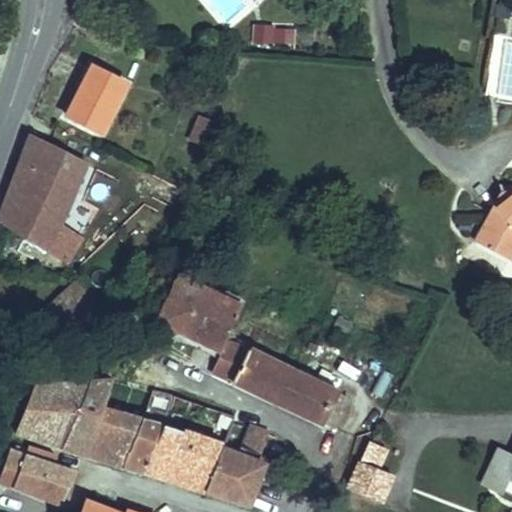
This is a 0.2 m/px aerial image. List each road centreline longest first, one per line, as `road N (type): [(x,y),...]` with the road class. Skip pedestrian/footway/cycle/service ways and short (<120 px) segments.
road 1 (unclassified): [(294,511),(319,433),(159,369)]
road 2 (residential): [(252,511),(99,464),(71,476),(58,498)]
road 3 (unknown): [(389,0),(413,88),(482,155)]
